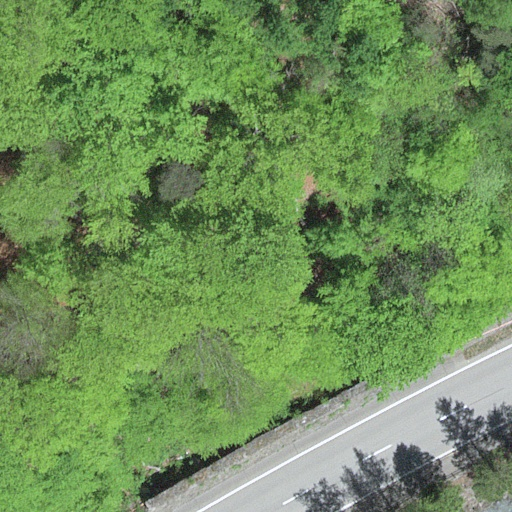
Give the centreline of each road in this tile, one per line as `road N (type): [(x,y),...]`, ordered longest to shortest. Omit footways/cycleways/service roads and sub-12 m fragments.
road 1 (primary): [(378,0),(0,208)]
road 2 (tertiary): [(252,511),(511,357)]
